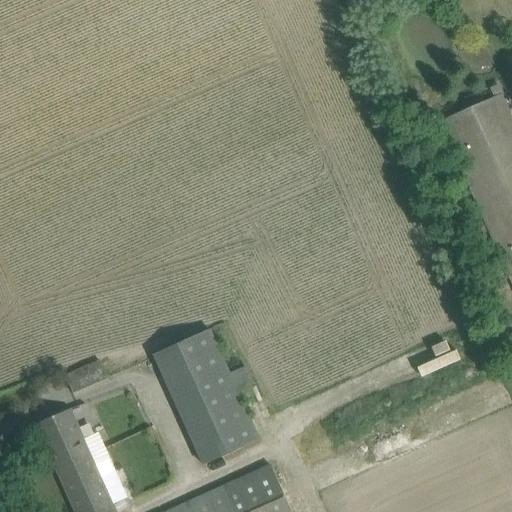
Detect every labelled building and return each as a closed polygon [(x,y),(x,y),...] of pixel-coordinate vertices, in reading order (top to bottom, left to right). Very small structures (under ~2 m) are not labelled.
[(440,123),(457,160),(511,283),(511,120),(501,96),(440,123)] [(210,329),(153,355),(201,466),(259,439),(238,391),(230,373),(210,329)] [(100,360),(65,374),(73,393),(108,379),(105,371),(110,369),(107,362),(102,364),(100,360)] [(54,416),(36,424),(74,511),(115,511),(99,476),(88,451),(83,439),(70,409),(54,416)] [(290,511),(269,464),(221,486),(222,488),(168,511),(290,511)]
